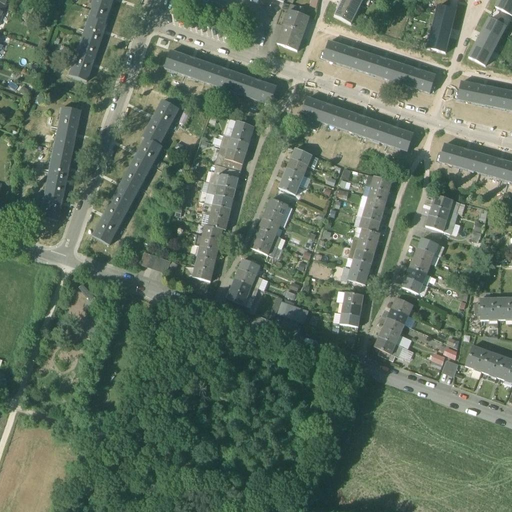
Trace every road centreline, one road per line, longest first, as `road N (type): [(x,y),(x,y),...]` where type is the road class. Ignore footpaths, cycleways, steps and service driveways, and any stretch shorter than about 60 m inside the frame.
road 1 (residential): [(511,421),(62,259)]
road 2 (track): [(15,406),(307,511)]
road 3 (residential): [(511,140),(254,57)]
road 4 (residential): [(151,23),(62,259)]
